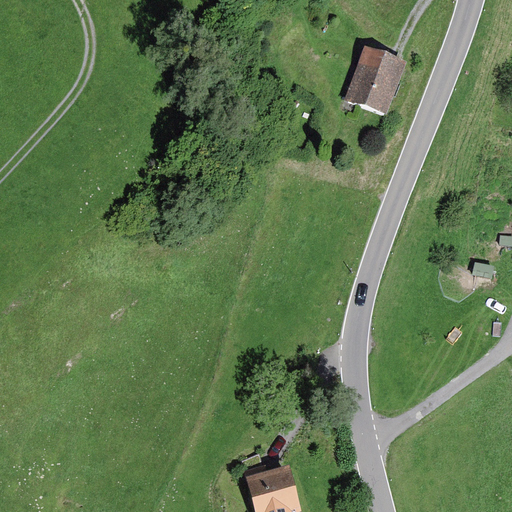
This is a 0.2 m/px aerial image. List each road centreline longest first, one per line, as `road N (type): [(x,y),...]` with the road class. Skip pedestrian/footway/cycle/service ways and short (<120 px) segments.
road 1 (tertiary): [(384,511),(359,411),(361,310),(371,263),(473,0)]
road 2 (track): [(76,0),(91,22),(91,58),(68,107),(0,180)]
road 3 (unknown): [(365,440),(479,388),(511,361)]
